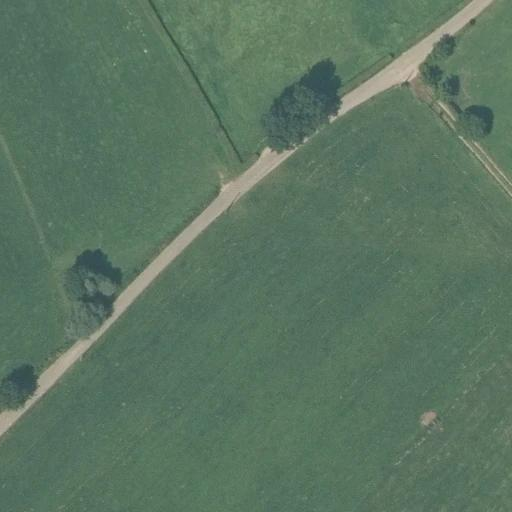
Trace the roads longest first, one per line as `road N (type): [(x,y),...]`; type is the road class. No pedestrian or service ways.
road 1 (unclassified): [(0,424),(196,227),(478,0)]
road 2 (track): [(400,64),(511,190)]
